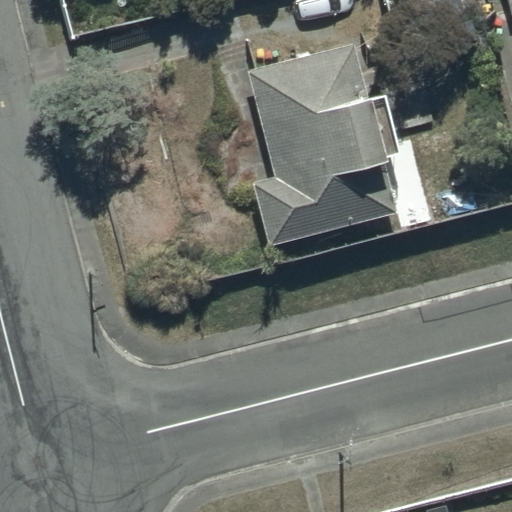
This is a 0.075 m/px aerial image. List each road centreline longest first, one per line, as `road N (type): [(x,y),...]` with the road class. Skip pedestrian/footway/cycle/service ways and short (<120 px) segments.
road 1 (residential): [(37,456),(511,339)]
road 2 (residential): [(0,308),(37,456)]
